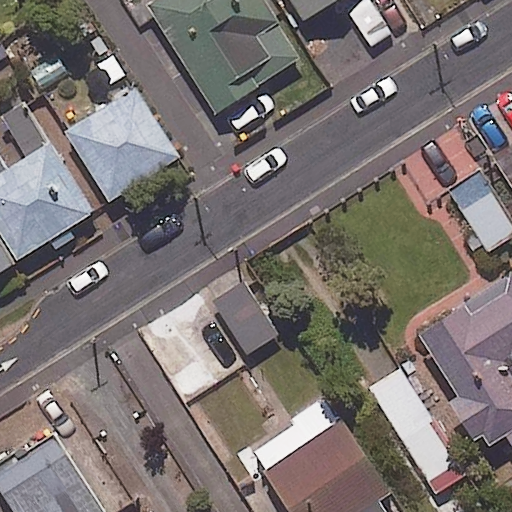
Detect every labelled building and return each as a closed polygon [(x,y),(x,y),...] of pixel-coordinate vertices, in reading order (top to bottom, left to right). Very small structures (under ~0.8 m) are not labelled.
[(298,54),(263,0),(141,0),(209,109),(298,54)] [(291,0),(300,14),(322,0),(291,0)] [(175,150),(132,81),(62,125),(106,194),(175,150)] [(0,264),(91,207),(21,98),(0,111),(0,264)] [(511,144),(493,156),(511,187),(511,144)] [(511,230),(511,219),(479,168),(448,189),(486,247),(511,230)] [(511,266),(403,331),(471,446),(502,428),(511,444),(511,266)] [(276,330),(243,278),(211,299),(244,351),(276,330)] [(464,470),(398,364),(367,384),(432,490),(464,470)] [(366,456),(324,398),(248,452),(290,511),(386,511),(371,491),(399,471),(381,446),(366,456)] [(103,511),(50,432),(0,465),(0,480),(21,511),(103,511)]
